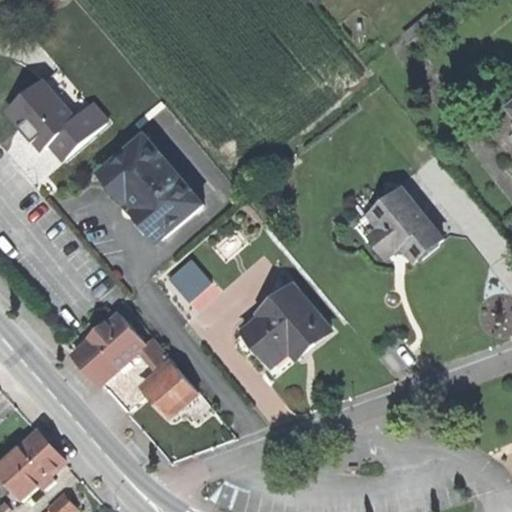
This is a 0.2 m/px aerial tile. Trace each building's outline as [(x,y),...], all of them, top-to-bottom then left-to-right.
[(112,125),(98,108),(80,123),(48,85),(15,114),(27,128),(25,131),(25,132),(30,127),(42,141),(37,145),(38,146),(40,144),(48,152),(55,146),(68,162),(112,125)] [(149,140),(108,175),(115,183),(119,180),(129,191),(125,195),(132,203),(142,215),(148,223),(152,219),(162,230),(158,233),(166,242),(187,225),(207,207),(149,140)] [(405,194),(375,218),(386,232),(380,237),(379,246),(385,254),(393,255),(399,250),(409,253),(418,264),(431,253),(445,242),(405,194)] [(136,220),(142,215),(132,203),(126,208),(136,220)] [(195,262),(172,281),(192,303),(214,284),(195,262)] [(250,333),(277,366),(294,352),(307,341),(314,349),(334,332),(298,289),(266,316),(267,318),(250,333)] [(92,374),(105,389),(147,351),(151,347),(150,346),(124,318),(78,359),(92,374)] [(150,346),(151,347),(147,351),(161,368),(173,358),(157,339),(150,346)] [(152,399),(172,422),(203,395),(183,372),(152,399)] [(0,476),(0,479),(24,507),(67,469),(52,452),(41,440),(0,476)] [(0,511),(16,511),(20,507),(9,499),(0,511)] [(74,511),(64,501),(52,511),(74,511)]
